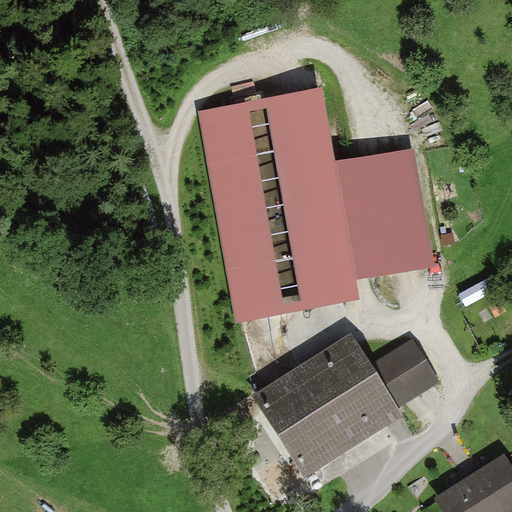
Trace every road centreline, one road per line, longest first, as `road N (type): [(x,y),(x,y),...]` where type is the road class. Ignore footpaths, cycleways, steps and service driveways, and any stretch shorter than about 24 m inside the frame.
road 1 (track): [(165,171),(197,95),(231,71),(298,54),(324,53),(346,76),(366,142)]
road 2 (unclassified): [(227,511),(194,420),(173,217)]
road 3 (track): [(173,217),(165,171),(100,0)]
road 4 (track): [(511,356),(476,376),(441,432),(350,511)]
